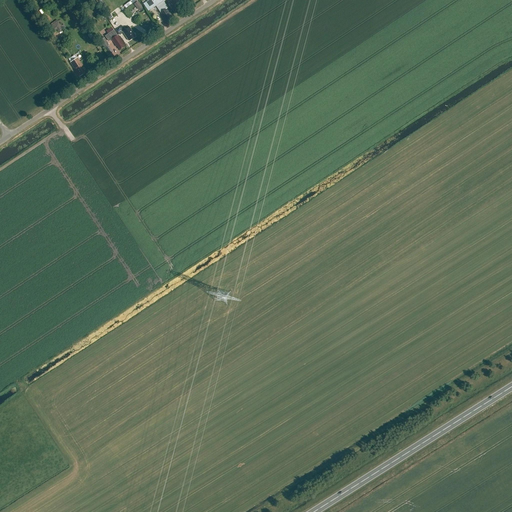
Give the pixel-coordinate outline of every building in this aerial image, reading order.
[(136,0),(130,0),(123,5),(126,8),(137,0),(136,0)] [(148,0),(145,2),(150,9),(156,6),(162,15),(163,15),(166,19),(171,16),(166,9),(167,8),(162,0),(148,0)] [(48,28),(51,33),(57,30),(58,32),(63,29),(58,21),(48,28)] [(125,30),(123,26),(117,30),(120,35),(123,33),(129,41),(135,36),(129,27),(125,30)] [(105,36),(109,41),(112,39),(116,45),(117,45),(119,49),(124,46),(113,30),(105,36)] [(105,48),(109,45),(104,38),(100,41),(105,48)] [(81,75),(86,72),(83,69),(84,68),(77,58),(71,62),(79,75),(80,74),(81,75)]
